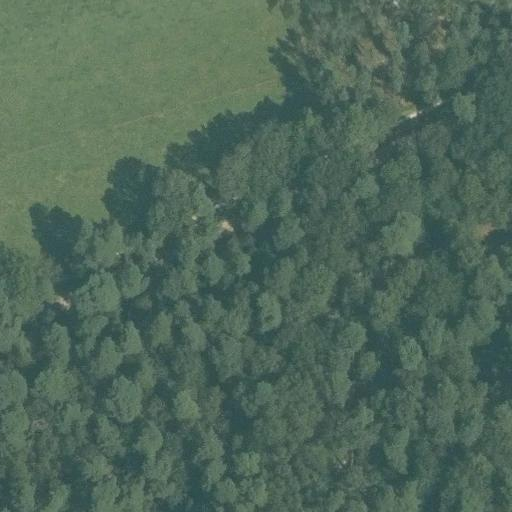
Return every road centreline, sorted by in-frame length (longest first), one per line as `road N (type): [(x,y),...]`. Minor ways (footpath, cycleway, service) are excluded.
road 1 (track): [(0,333),(511,94)]
road 2 (track): [(244,511),(337,173),(333,157)]
